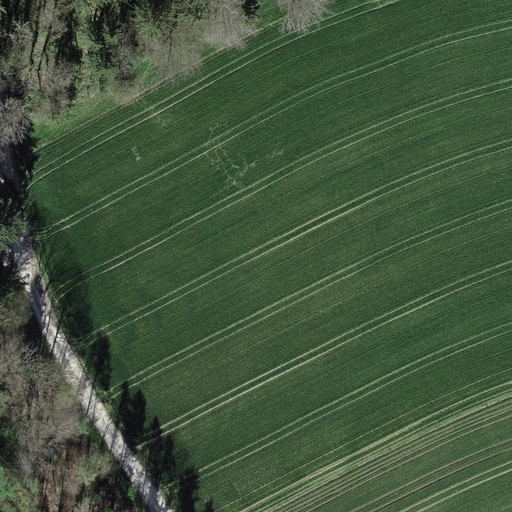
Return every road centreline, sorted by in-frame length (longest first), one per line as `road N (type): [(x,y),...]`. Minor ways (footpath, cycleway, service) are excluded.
road 1 (track): [(162,511),(68,362),(26,259)]
road 2 (track): [(26,259),(0,116)]
